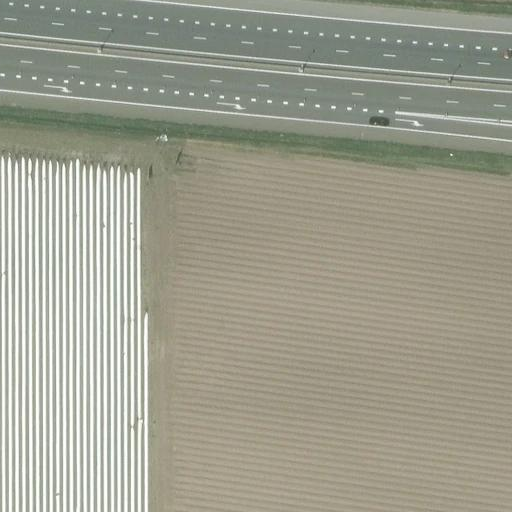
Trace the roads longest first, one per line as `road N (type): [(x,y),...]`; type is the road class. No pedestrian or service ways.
road 1 (motorway): [(482,58),(0,14)]
road 2 (motorway): [(0,60),(395,101)]
